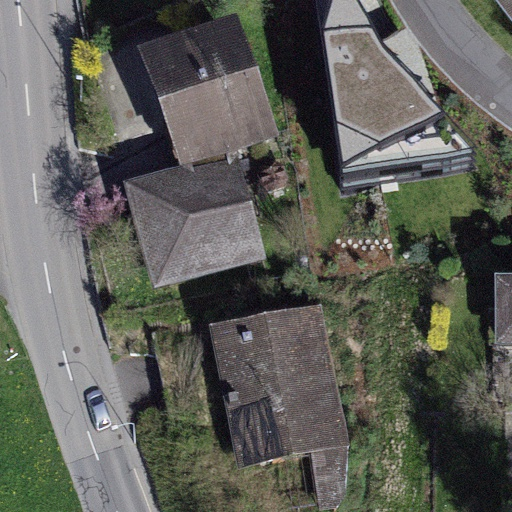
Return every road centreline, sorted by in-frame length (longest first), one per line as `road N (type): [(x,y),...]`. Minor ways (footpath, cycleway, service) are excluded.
road 1 (tertiary): [(121,511),(68,367),(43,239),(18,0)]
road 2 (residential): [(422,0),(511,95)]
